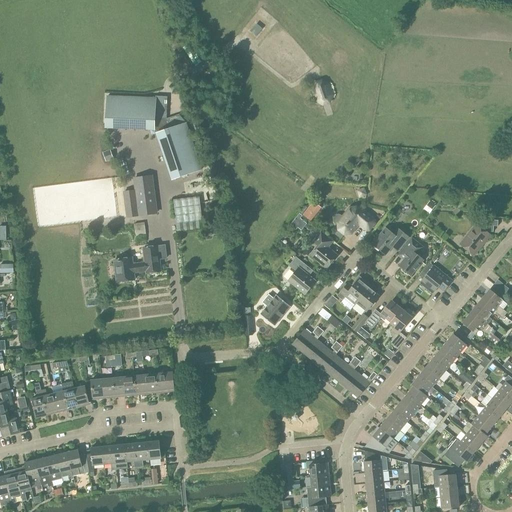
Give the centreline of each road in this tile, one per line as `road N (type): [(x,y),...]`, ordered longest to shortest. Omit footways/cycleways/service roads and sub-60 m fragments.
road 1 (residential): [(442,320),(360,257),(288,337),(286,350)]
road 2 (residential): [(361,415),(442,320)]
